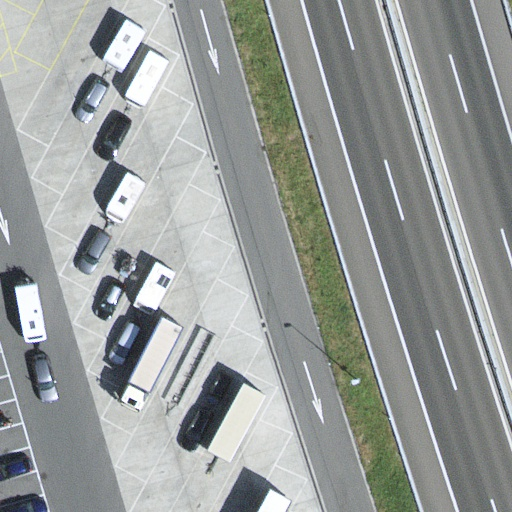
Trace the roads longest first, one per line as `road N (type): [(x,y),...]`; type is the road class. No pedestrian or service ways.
road 1 (motorway): [(341,0),(496,511)]
road 2 (motorway): [(202,0),(355,511)]
road 3 (motorway): [(511,257),(435,0)]
